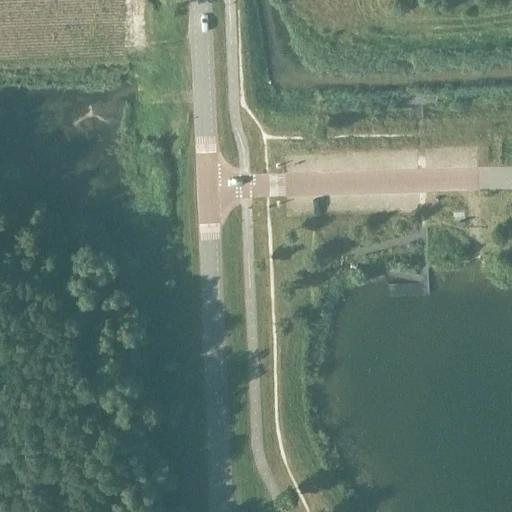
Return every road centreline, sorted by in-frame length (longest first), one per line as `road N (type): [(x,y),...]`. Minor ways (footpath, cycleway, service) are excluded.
road 1 (unclassified): [(221,511),(207,187)]
road 2 (unclassified): [(207,187),(511,178)]
road 3 (unclassified): [(207,187),(198,0)]
road 4 (track): [(511,10),(374,16)]
